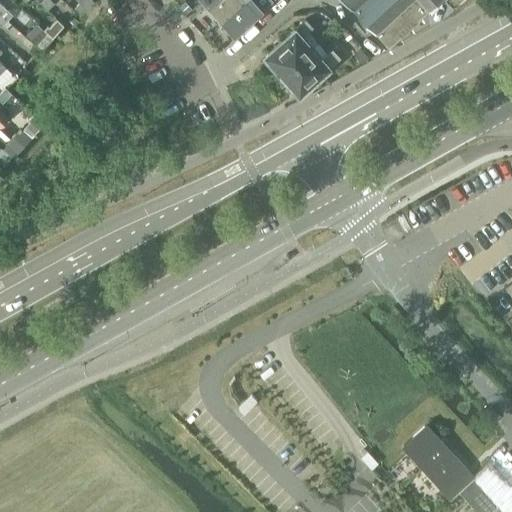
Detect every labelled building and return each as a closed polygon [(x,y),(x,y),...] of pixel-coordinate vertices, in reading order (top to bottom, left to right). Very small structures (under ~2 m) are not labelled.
[(0,0),(0,13),(7,19),(12,14),(2,5),(6,0),(0,0)] [(36,0),(43,6),(48,11),(53,6),(47,0),(36,0)] [(212,0),(207,5),(220,20),(242,0),(212,0)] [(251,0),(242,0),(220,20),(233,34),(271,0),(258,0),(254,4),(251,0)] [(343,0),(387,48),(427,12),(428,13),(441,0),(343,0)] [(0,25),(2,27),(8,20),(0,13),(0,25)] [(280,75),(317,42),(307,30),(311,27),(304,18),(262,55),(280,75)] [(326,52),(317,42),(280,75),(297,94),(338,57),(331,48),(326,52)] [(18,128),(5,143),(16,153),(41,124),(32,116),(21,130),(18,128)] [(16,153),(5,143),(2,141),(0,143),(0,160),(6,166),(16,153)] [(424,424),(401,445),(450,500),(459,491),(477,511),(505,511),(471,476),(425,425),(424,424)]
